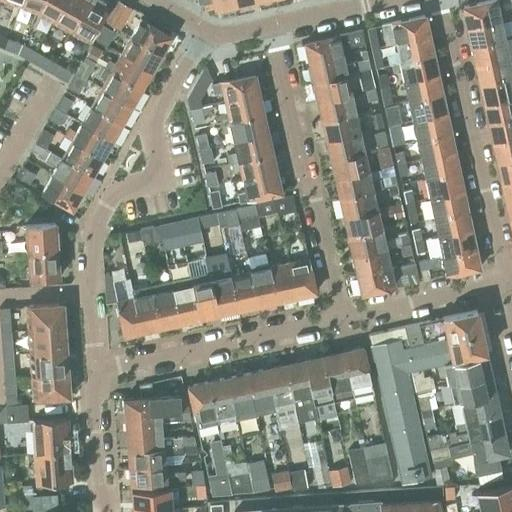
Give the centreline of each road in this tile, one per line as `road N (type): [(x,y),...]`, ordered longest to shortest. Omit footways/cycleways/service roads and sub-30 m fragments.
road 1 (residential): [(92,373),(91,238),(118,188),(146,186),(160,165),(151,124),(209,35)]
road 2 (residential): [(505,284),(442,0)]
road 3 (residential): [(341,317),(273,35)]
road 4 (residential): [(92,373),(341,317)]
road 5 (residential): [(341,317),(505,284)]
road 6 (residential): [(273,35),(420,0)]
road 7 (residential): [(108,511),(98,485),(92,373)]
